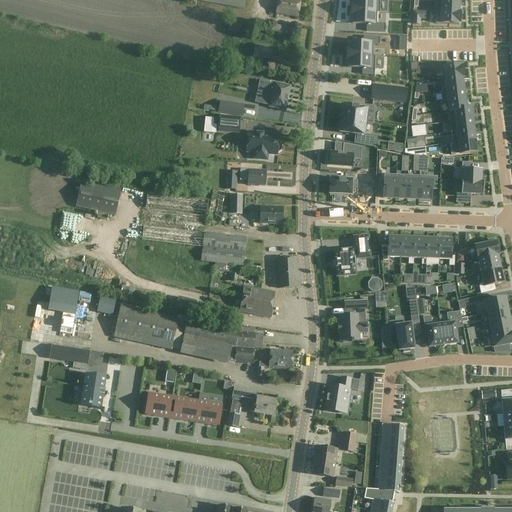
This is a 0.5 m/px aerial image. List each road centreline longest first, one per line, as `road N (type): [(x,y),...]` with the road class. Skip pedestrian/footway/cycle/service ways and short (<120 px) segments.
road 1 (unknown): [(307,397),(215,364),(53,335),(47,318),(72,272)]
road 2 (secondary): [(304,214),(314,329),(289,511)]
road 3 (residential): [(488,0),(510,219)]
road 4 (secondary): [(323,0),(304,214)]
road 5 (residential): [(510,219),(304,214)]
road 6 (residential): [(511,360),(390,368),(386,422)]
